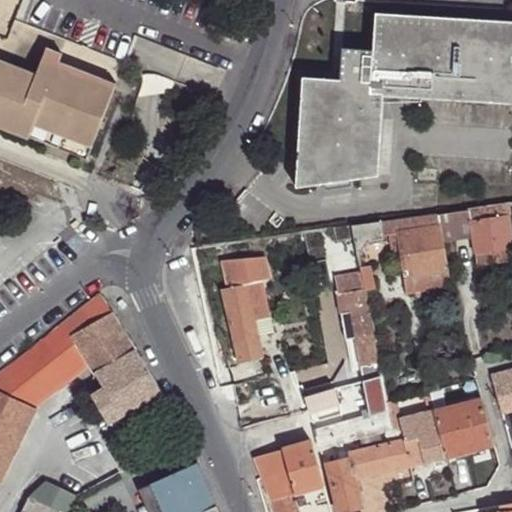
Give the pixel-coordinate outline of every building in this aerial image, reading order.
[(511,93),(511,26),(374,20),(372,59),(345,57),(344,85),(303,83),(297,194),(379,168),(383,87),(511,93)] [(36,76),(0,62),(0,67),(47,86),(55,66),(114,89),(116,84),(58,62),(61,54),(46,48),(36,76)] [(0,67),(0,125),(29,137),(34,123),(91,146),(114,89),(55,66),(47,86),(0,67)] [(152,74),(139,76),(141,78),(141,87),(138,94),(170,92),(174,81),(157,76),(152,74)] [(508,205),(470,210),(472,220),(509,216),(508,205)] [(441,225),(444,242),(474,237),(472,220),(470,210),(439,215),(441,224),(441,225)] [(433,216),(380,223),(382,236),(397,232),(434,226),(433,216)] [(509,216),(472,220),(474,237),(476,252),(511,247),(511,231),(510,216),(509,216)] [(355,243),(357,251),(362,251),(363,247),(363,246),(367,240),(375,237),(382,238),(382,236),(380,223),(352,227),(355,243)] [(404,277),(448,269),(444,242),(441,225),(434,226),(397,232),(404,277)] [(355,243),(352,227),(337,229),(339,245),(355,243)] [(511,261),(511,247),(476,252),(479,265),(511,261)] [(254,327),(271,323),(261,280),(269,278),(265,256),(222,260),(228,288),(221,289),(238,363),(262,358),(256,335),(254,327)] [(364,289),(365,291),(382,287),(378,268),(374,268),(370,266),(368,265),(364,261),(360,262),(362,274),(363,279),(364,289)] [(408,294),(451,286),(450,282),(448,269),(404,277),(408,294)] [(350,313),(364,381),(375,378),(382,376),(365,291),(364,289),(363,279),(362,274),(334,280),(337,295),(335,296),(339,315),(350,313)] [(112,314),(101,295),(0,374),(0,393),(32,409),(89,365),(72,337),(112,314)] [(136,352),(112,314),(72,337),(89,365),(95,376),(136,352)] [(273,332),(271,323),(254,327),(256,335),(273,332)] [(163,394),(136,352),(95,376),(110,400),(98,407),(109,426),(163,394)] [(511,369),(493,374),(498,395),(511,392),(511,369)] [(375,378),(364,381),(369,408),(371,414),(389,411),(387,402),(382,376),(375,378)] [(235,402),(237,409),(263,402),(258,379),(231,386),(235,402)] [(307,395),(310,408),(315,407),(333,402),(329,390),(307,395)] [(432,391),(414,395),(416,403),(423,402),(425,408),(435,406),(432,391)] [(32,409),(0,393),(0,482),(36,410),(32,409)] [(483,398),(436,411),(448,457),(494,444),(483,400),(483,398)] [(398,400),(387,402),(389,411),(391,421),(402,419),(398,400)] [(363,416),(371,414),(369,408),(362,409),(363,416)] [(363,416),(316,429),(320,448),(366,436),(381,432),(387,430),(393,429),(391,421),(389,411),(371,414),(363,416)] [(402,419),(391,421),(393,429),(401,427),(405,441),(411,466),(448,457),(436,411),(402,419)] [(401,427),(393,429),(387,430),(391,444),(405,441),(401,427)] [(382,438),(381,432),(366,436),(368,442),(382,438)] [(295,494),(323,485),(311,441),(283,449),(295,494)] [(411,466),(405,441),(391,444),(396,469),(410,466),(411,466)] [(396,469),(391,444),(349,454),(350,458),(354,478),(396,469)] [(295,494),(283,449),(266,454),(272,476),(278,498),(290,495),(295,494)] [(272,476),(266,454),(264,454),(257,457),(276,511),(296,511),(290,495),(278,498),(272,476)] [(339,461),(328,463),(339,511),(349,510),(361,507),(354,478),(350,458),(339,461)] [(141,492),(149,511),(219,511),(200,467),(141,492)] [(48,482),(31,500),(36,502),(56,511),(67,511),(73,501),(75,495),(48,482)] [(30,500),(23,511),(31,511),(36,502),(31,500),(30,500)] [(77,511),(81,505),(73,501),(67,511),(77,511)] [(56,511),(36,502),(31,511),(56,511)]
